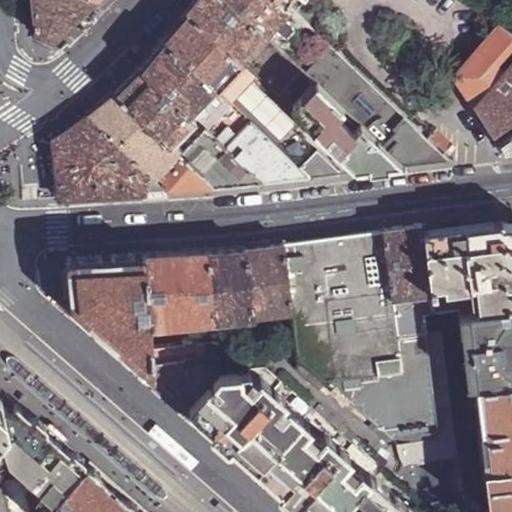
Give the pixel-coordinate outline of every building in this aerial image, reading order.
[(52,40),(93,0),(32,0),(36,33),(52,40)] [(195,0),(187,10),(240,60),(263,32),(229,0),(195,0)] [(229,0),(263,32),(267,36),(273,28),(280,35),(289,37),(295,30),(293,23),(284,15),(290,8),(285,3),(281,0),(229,0)] [(177,22),(164,38),(231,102),(258,76),(252,71),(244,64),(240,60),(187,10),(177,22)] [(511,63),(511,30),(502,24),(457,74),(476,103),(511,63)] [(235,104),(234,105),(231,102),(164,38),(150,56),(141,67),(197,119),(205,126),(207,128),(211,131),(217,124),(227,113),(234,118),(241,110),(235,104)] [(318,84),(402,164),(431,160),(449,158),(410,121),(328,43),(304,71),(318,84)] [(303,70),(293,62),(290,65),(293,68),(290,71),(296,78),(303,70)] [(511,121),(511,63),(476,103),(496,134),(511,121)] [(129,80),(116,93),(162,136),(172,145),(197,119),(141,67),(129,80)] [(258,76),(280,97),(284,93),(263,73),(262,74),(255,67),(252,71),(258,76)] [(295,92),(291,88),(281,99),(357,170),(368,169),(402,164),(318,84),(300,105),(292,97),(295,92)] [(138,161),(162,136),(116,93),(105,102),(89,115),(138,161)] [(55,140),(58,166),(95,164),(138,161),(89,115),(55,140)] [(197,119),(172,145),(183,155),(207,128),(205,126),(197,119)] [(217,137),(265,182),(289,179),(310,176),(300,166),(252,120),(236,136),(226,127),(217,137)] [(427,136),(444,151),(449,146),(452,143),(436,127),(427,136)] [(183,155),(216,186),(249,183),(265,182),(217,137),(211,131),(207,128),(183,155)] [(511,149),(511,133),(502,141),(507,150),(511,149)] [(162,136),(138,161),(150,172),(170,190),(216,186),(183,155),(172,145),(162,136)] [(300,166),(310,176),(343,172),(317,148),(300,166)] [(147,192),(150,172),(138,161),(95,164),(98,196),(147,192)] [(61,198),(98,196),(95,164),(58,166),(61,198)] [(170,190),(150,172),(147,192),(170,190)] [(449,230),(421,234),(430,292),(432,315),(442,313),(444,313),(459,311),(511,305),(511,227),(506,223),(498,224),(449,230)] [(398,227),(383,229),(392,298),(430,292),(421,234),(420,224),(398,227)] [(430,292),(392,298),(383,229),(297,241),(283,243),(291,311),(293,330),(296,356),(301,360),(302,361),(296,368),(308,379),(315,372),(391,439),(440,431),(431,371),(427,335),(424,316),(430,315),(432,315),(430,292)] [(253,247),(245,248),(252,316),(291,311),(283,243),(253,247)] [(208,251),(212,321),(252,316),(245,248),(218,250),(208,251)] [(160,254),(145,255),(150,328),(212,321),(208,251),(196,251),(160,254)] [(117,346),(152,377),(153,377),(151,348),(150,328),(145,255),(116,257),(70,260),(67,261),(67,264),(71,307),(104,335),(117,346)] [(511,305),(459,311),(460,322),(467,381),(474,380),(481,380),(511,375),(511,305)] [(460,322),(459,311),(444,313),(445,324),(460,322)] [(442,313),(432,315),(430,315),(432,324),(443,323),(442,313)] [(288,357),(296,356),(293,330),(285,331),(288,357)] [(443,333),(427,335),(431,371),(440,431),(391,439),(400,465),(456,457),(443,333)] [(169,392),(188,409),(219,373),(214,340),(151,348),(153,377),(152,377),(169,392)] [(223,439),(255,467),(300,417),(287,406),(279,414),(274,409),(283,398),(274,390),(270,394),(266,390),(269,386),(259,377),(249,388),(239,379),(240,370),(220,372),(219,373),(188,409),(223,439)] [(275,378),(309,406),(391,479),(396,473),(337,417),(282,370),(275,378)] [(510,511),(511,375),(481,380),(490,463),(484,464),(489,511),(510,511)] [(490,463),(481,380),(474,380),(484,464),(490,463)] [(0,463),(4,468),(10,459),(18,466),(18,468),(52,498),(83,462),(48,431),(16,403),(3,406),(2,399),(1,395),(0,394),(0,463)] [(336,511),(367,476),(359,469),(362,466),(338,446),(334,449),(330,446),(334,442),(324,433),(314,444),(301,433),(308,424),(300,417),(255,467),(289,496),(307,511),(336,511)] [(26,511),(17,474),(18,468),(18,466),(10,459),(4,468),(5,468),(0,476),(0,486),(6,511),(26,511)] [(107,484),(83,462),(52,498),(39,511),(133,511),(136,509),(107,484)] [(413,511),(370,474),(367,476),(336,511),(413,511)]
